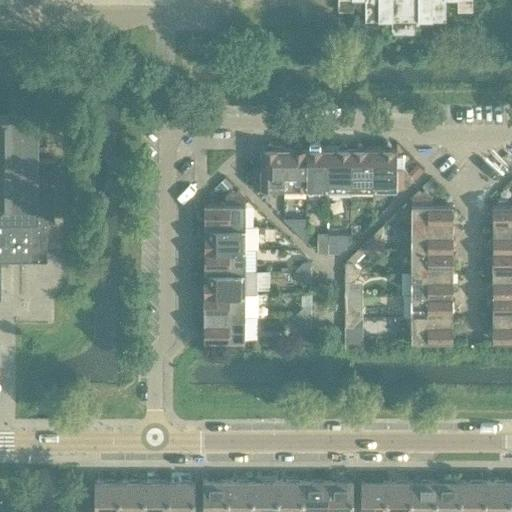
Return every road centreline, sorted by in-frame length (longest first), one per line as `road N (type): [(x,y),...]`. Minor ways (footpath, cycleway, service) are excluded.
road 1 (residential): [(155,443),(172,130),(185,120),(404,121),(431,141),(511,142)]
road 2 (residential): [(155,443),(511,443)]
road 3 (residential): [(0,18),(160,19),(190,9)]
road 4 (residential): [(0,442),(155,443)]
